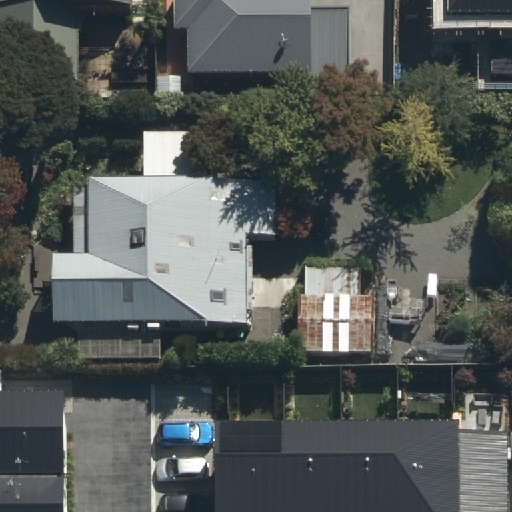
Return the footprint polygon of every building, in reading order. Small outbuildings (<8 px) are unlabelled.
[(137,0),(0,0),(0,99),(84,98),(83,37),(137,19),(137,0)] [(317,0),(178,0),(178,46),(192,47),(191,96),(309,98),(309,103),(352,104),(353,27),(317,26),(317,0)] [(511,0),(446,0),(446,13),(491,13),(491,84),(511,83),(511,0)] [(58,281),(59,350),(254,347),(252,258),(277,257),(276,202),(208,203),(208,152),(146,153),(147,200),(77,201),(78,281),(58,281)] [(362,287),(307,285),(304,368),(376,370),(377,311),(361,311),(362,287)] [(0,401),(0,511),(65,511),(65,401),(0,401)] [(225,429),(225,511),(506,511),(506,441),(457,441),(457,428),(225,429)]
